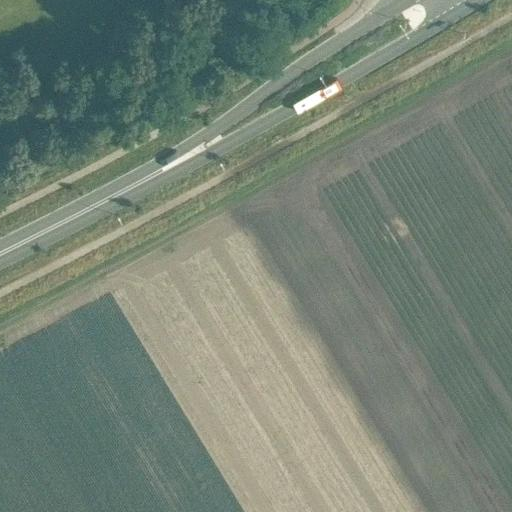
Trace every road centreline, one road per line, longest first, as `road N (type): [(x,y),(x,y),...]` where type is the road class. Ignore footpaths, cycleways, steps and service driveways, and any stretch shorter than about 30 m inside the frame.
road 1 (secondary): [(183,159),(240,135),(457,9)]
road 2 (secondary): [(405,0),(292,71),(183,159)]
road 3 (secondary): [(0,253),(183,159)]
